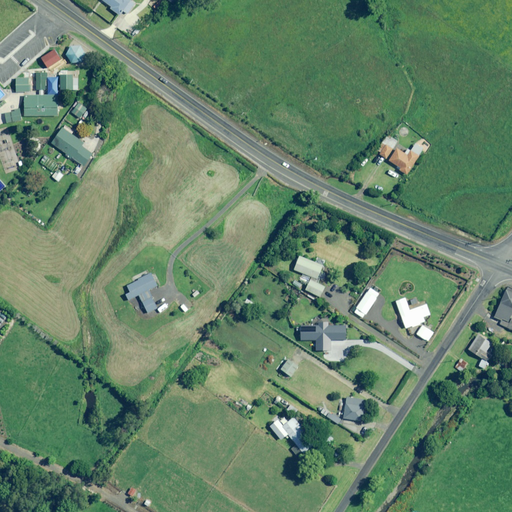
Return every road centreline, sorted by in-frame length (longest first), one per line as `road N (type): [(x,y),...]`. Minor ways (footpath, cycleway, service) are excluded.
road 1 (primary): [(51,0),(261,152),(332,193),(498,265)]
road 2 (unclassified): [(338,511),(498,265)]
